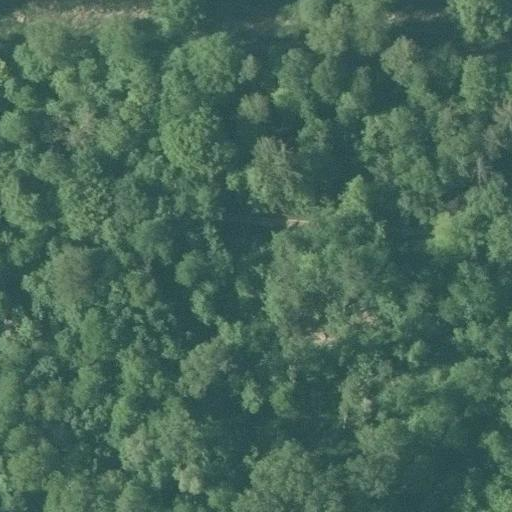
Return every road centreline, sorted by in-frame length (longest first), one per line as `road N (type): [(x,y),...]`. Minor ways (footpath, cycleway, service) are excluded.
road 1 (track): [(0,203),(511,239)]
road 2 (track): [(511,50),(364,40),(241,50),(0,45)]
road 3 (track): [(422,511),(511,408)]
